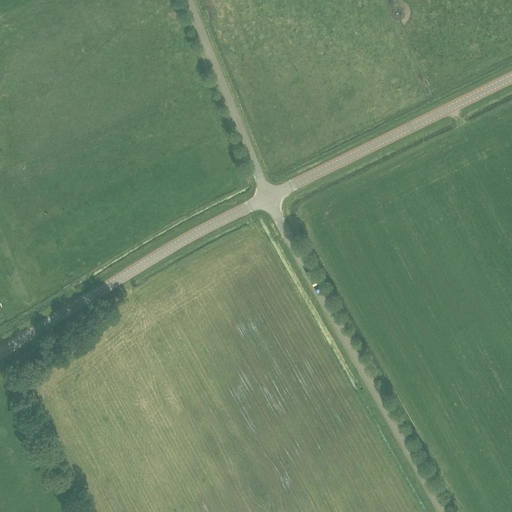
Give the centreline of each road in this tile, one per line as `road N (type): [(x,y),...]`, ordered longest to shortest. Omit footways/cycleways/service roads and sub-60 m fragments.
road 1 (unclassified): [(442,511),(269,200)]
road 2 (tertiary): [(0,355),(269,200)]
road 3 (tertiary): [(269,200),(511,78)]
road 4 (unclassified): [(269,200),(188,0)]
